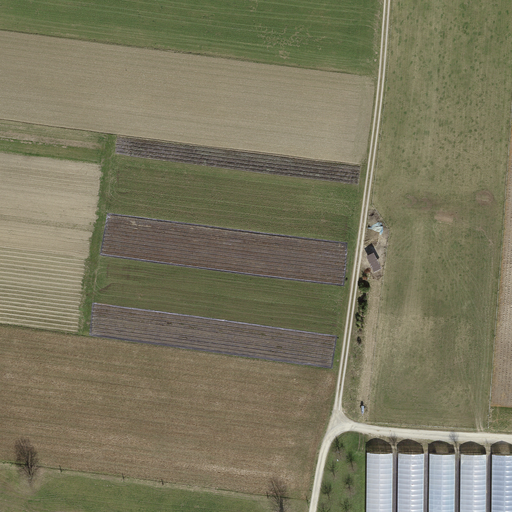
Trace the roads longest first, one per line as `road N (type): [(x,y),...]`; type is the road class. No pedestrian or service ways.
road 1 (track): [(313,511),(335,421),(387,0)]
road 2 (track): [(332,432),(345,426),(511,437)]
